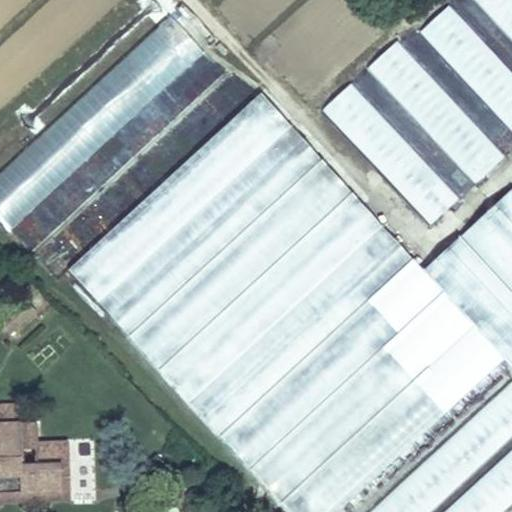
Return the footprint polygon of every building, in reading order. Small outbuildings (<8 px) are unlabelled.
[(511,0),(472,0),(511,43),(511,0)] [(511,74),(449,6),(418,33),(511,135),(511,74)] [(0,171),(0,219),(10,231),(204,54),(169,16),(0,171)] [(506,159),(399,41),(367,69),(474,187),(506,159)] [(430,228),(460,200),(353,83),(322,110),(430,228)] [(511,189),(424,271),(511,365),(511,189)] [(26,300),(0,321),(11,334),(36,313),(26,300)] [(511,382),(369,511),(429,511),(511,437),(511,382)] [(0,493),(62,492),(62,467),(69,467),(68,444),(43,444),(43,451),(38,451),(39,466),(22,467),(21,447),(38,446),(37,425),(0,425),(0,493)] [(503,511),(511,504),(511,450),(443,511),(503,511)] [(0,501),(70,499),(69,467),(62,467),(62,492),(0,493),(0,501)]
